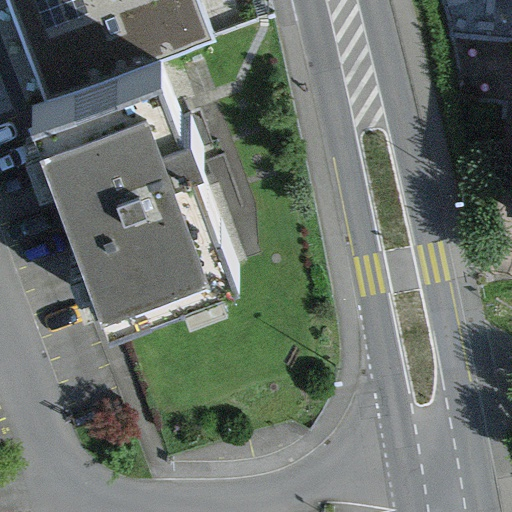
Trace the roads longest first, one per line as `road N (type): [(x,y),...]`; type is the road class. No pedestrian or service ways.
road 1 (tertiary): [(445,499),(342,0)]
road 2 (residential): [(0,317),(74,511)]
